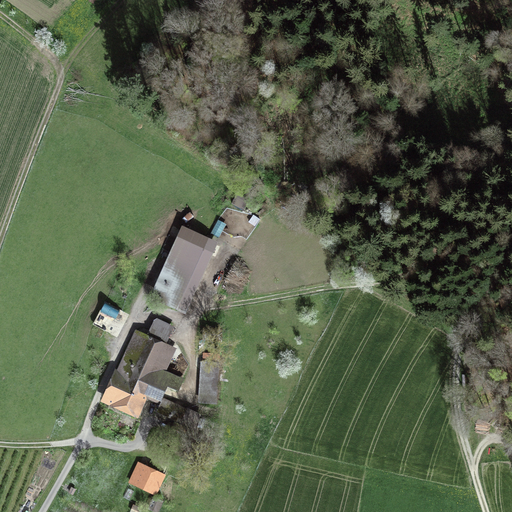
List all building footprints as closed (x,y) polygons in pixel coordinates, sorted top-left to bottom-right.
[(159,299),(182,309),(213,243),(190,232),(159,299)] [(139,332),(106,403),(141,420),(150,402),(164,409),(169,400),(179,378),(168,372),(179,350),(167,345),(174,329),(160,322),(152,338),(139,332)] [(203,363),(200,405),(216,405),(218,364),(203,363)] [(161,416),(182,427),(190,411),(169,400),(164,409),(161,416)] [(174,427),(171,433),(182,439),(185,432),(174,427)] [(163,477),(139,466),(130,487),(153,498),(163,477)] [(153,500),(148,511),(151,511),(158,511),(162,503),(153,500)]
